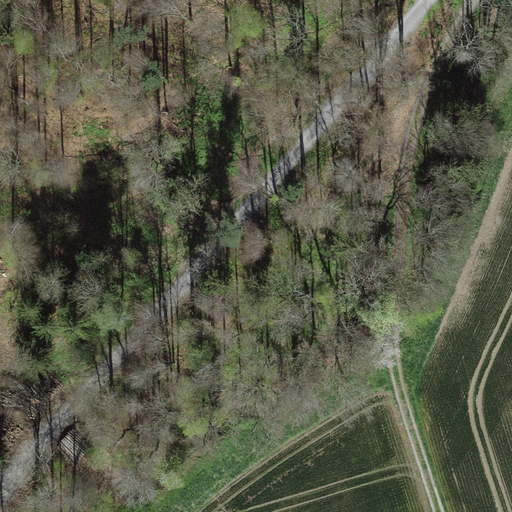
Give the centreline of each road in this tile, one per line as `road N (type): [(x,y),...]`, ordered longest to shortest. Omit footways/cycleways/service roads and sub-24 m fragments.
road 1 (track): [(0,498),(429,0)]
road 2 (track): [(435,511),(392,352),(397,168),(426,65),(465,0)]
